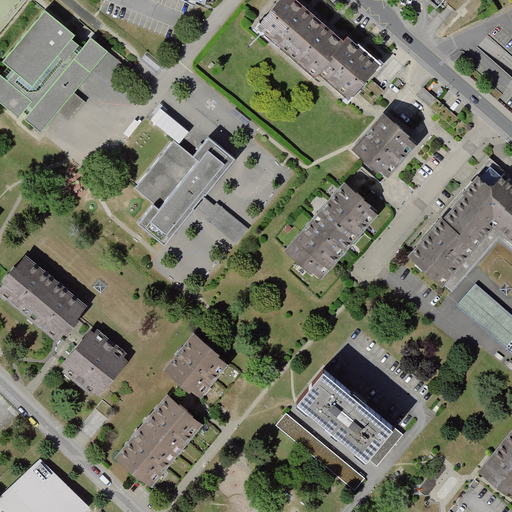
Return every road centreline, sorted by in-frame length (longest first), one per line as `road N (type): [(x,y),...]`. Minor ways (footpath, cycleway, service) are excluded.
road 1 (residential): [(511,131),(364,0)]
road 2 (unknown): [(370,484),(421,412),(342,350)]
road 3 (residential): [(132,511),(0,384)]
